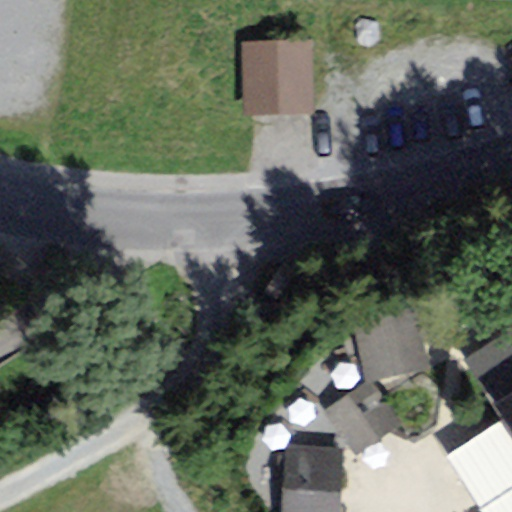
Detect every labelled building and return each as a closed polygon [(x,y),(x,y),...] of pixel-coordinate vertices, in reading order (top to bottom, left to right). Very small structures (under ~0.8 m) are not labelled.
[(248,51),(250,108),(307,107),(306,49),(248,51)] [(372,369),(418,359),(411,323),(364,333),(372,369)] [(355,441),(386,419),(367,391),(336,413),(355,441)] [(451,449),(487,509),(511,494),(511,479),(482,430),(451,449)] [(326,511),(330,462),(297,460),(294,511),(326,511)]
